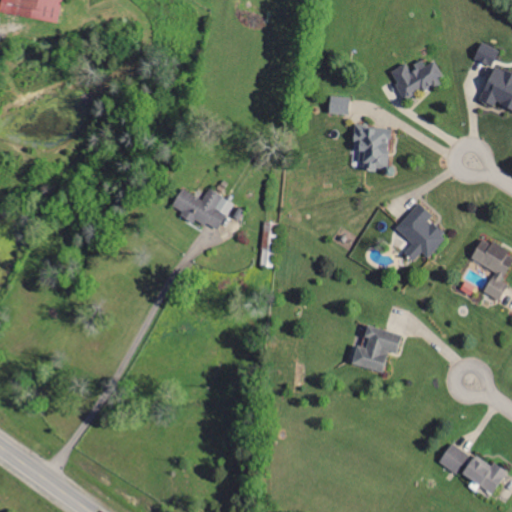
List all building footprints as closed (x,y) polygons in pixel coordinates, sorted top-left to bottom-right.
[(5,0),(3,13),(62,24),(65,0),(5,0)] [(478,58),(496,67),(504,51),(486,42),(478,58)] [(407,98),(447,80),(438,60),(429,64),(427,60),(412,67),(411,63),(394,70),(407,98)] [(511,70),(501,65),(484,99),(498,106),(501,100),(511,105),(511,70)] [(334,112),(353,115),(355,97),(336,95),(334,112)] [(368,168),(392,170),(396,128),(359,125),(358,143),(364,143),(363,162),(368,162),(368,168)] [(237,202),(212,188),(207,199),(186,188),(176,206),(186,211),(185,213),(221,232),(237,202)] [(417,244),(410,251),(419,259),(426,252),(432,257),(454,234),(422,204),(400,228),(417,244)] [(277,267),(282,223),(268,221),(263,266),(277,267)] [(503,300),(511,284),(507,281),(511,271),(511,250),(487,237),(476,258),(499,271),(488,292),(503,300)] [(406,335),(372,324),(369,335),(373,337),(370,347),(362,344),(356,363),(387,373),(393,352),(400,354),(406,335)] [(511,470),(498,462),(495,467),(455,443),(443,463),(462,474),(463,471),(480,481),(479,482),(498,494),(511,470)]
